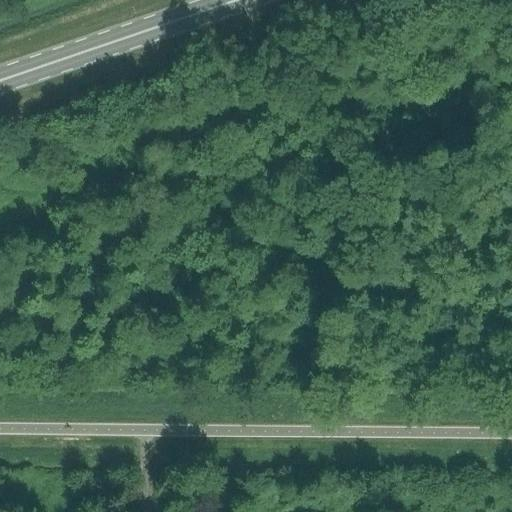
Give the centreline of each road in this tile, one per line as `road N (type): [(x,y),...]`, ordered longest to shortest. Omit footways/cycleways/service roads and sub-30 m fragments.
road 1 (track): [(0,217),(247,113),(282,107),(337,115),(320,425)]
road 2 (primary): [(0,81),(237,0)]
